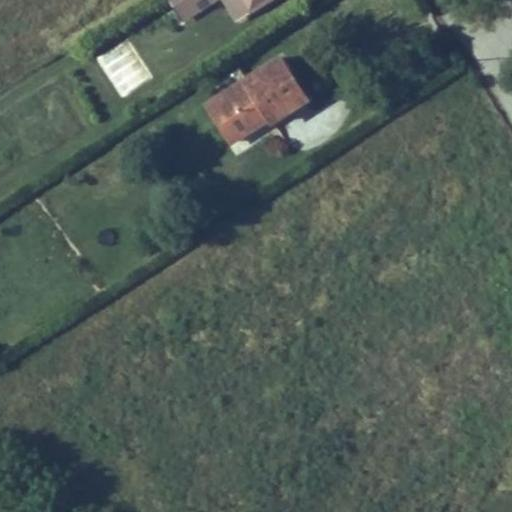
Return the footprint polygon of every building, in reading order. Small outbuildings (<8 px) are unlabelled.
[(171,0),(166,3),(181,24),(200,12),(199,10),(215,0),(171,0)] [(247,0),(215,0),(199,10),(200,12),(181,24),(188,33),(229,6),(245,32),(261,21),(247,0)] [(247,0),(261,21),(263,23),(298,0),(247,0)] [(290,69),(216,119),(234,145),(309,97),(290,69)] [(309,97),(234,145),(243,158),(281,133),(284,138),(320,114),(309,97)] [(140,113),(147,125),(159,117),(152,106),(140,113)]
